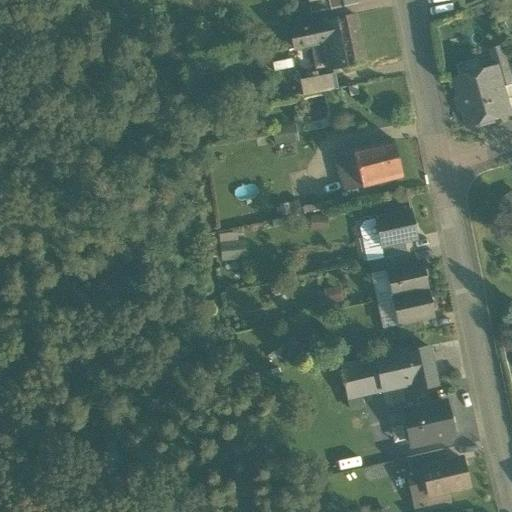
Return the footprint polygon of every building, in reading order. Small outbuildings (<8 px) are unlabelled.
[(329,0),(326,0),(311,3),(312,10),(331,6),(329,0)] [(322,43),(327,69),(364,61),(355,15),(290,29),(294,48),(322,43)] [(496,68),(501,86),(511,82),(511,79),(503,47),(490,51),(495,68),(496,68)] [(465,113),(469,126),(509,114),(501,86),(496,68),(495,68),(456,79),(460,94),(457,101),(459,109),(465,113)] [(336,72),(299,77),(301,93),(338,89),(336,72)] [(348,87),(350,96),(358,95),(356,86),(348,87)] [(352,151),(361,187),(400,176),(390,141),(352,151)] [(333,156),(343,192),(361,187),(352,151),(333,156)] [(374,219),(380,246),(403,241),(415,239),(409,211),(374,219)] [(244,240),(238,241),(236,230),(221,233),(225,260),(247,257),(244,240)] [(380,246),(383,258),(406,253),(403,241),(380,246)] [(383,258),(385,270),(408,265),(406,253),(383,258)] [(385,270),(391,297),(426,290),(420,262),(408,265),(385,270)] [(319,306),(342,298),(338,285),(314,293),(319,306)] [(432,317),(426,290),(391,297),(397,325),(421,319),(432,317)] [(384,328),(397,325),(391,297),(377,300),(384,328)] [(397,325),(400,336),(423,331),(421,319),(397,325)] [(381,389),(381,390),(404,385),(403,383),(411,382),(412,389),(436,384),(432,366),(428,348),(410,352),(409,347),(387,352),(388,357),(374,360),(381,389)] [(339,368),(346,397),(381,389),(374,360),(339,368)] [(446,403),(402,414),(409,444),(453,434),(446,403)] [(441,450),(434,451),(437,463),(444,461),(441,450)] [(406,458),(410,471),(422,469),(422,466),(437,463),(434,451),(406,458)] [(422,466),(422,469),(428,496),(446,492),(466,487),(459,458),(444,461),(437,463),(422,466)] [(416,499),(428,496),(422,469),(410,471),(416,499)] [(448,502),(446,492),(428,496),(416,499),(419,509),(448,502)]
